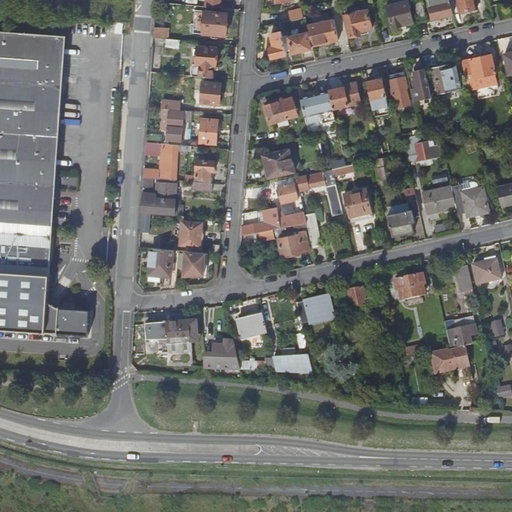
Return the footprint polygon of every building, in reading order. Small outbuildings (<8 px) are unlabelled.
[(207,0),(206,8),(223,9),(224,1),(214,0),(207,0)] [(429,0),(435,20),(455,15),(451,0),(429,0)] [(451,0),(455,15),(463,13),(465,14),(467,13),(469,11),(478,9),(475,0),(451,0)] [(415,3),(419,20),(427,18),(423,1),(415,3)] [(410,2),(389,7),(394,29),(415,24),(410,2)] [(303,10),(290,12),(291,19),(304,18),(303,10)] [(370,11),(347,16),(352,38),(363,35),(362,33),(375,29),(370,11)] [(206,12),(205,25),(199,24),(198,37),(213,38),(213,36),(227,37),(229,15),(206,12)] [(336,20),(309,26),(314,49),(316,49),(315,45),(331,42),(331,43),(341,40),(336,20)] [(168,40),(169,40),(170,30),(156,29),(155,39),(168,40)] [(63,35),(0,30),(0,271),(48,275),(51,275),(52,262),(46,261),(51,198),(54,198),(55,191),(59,191),(60,183),(55,182),(56,175),(52,175),(58,96),(62,97),(63,91),(67,91),(68,81),(64,81),(64,76),(60,75),(63,35)] [(274,59),(289,55),(284,32),(273,35),(276,48),(272,49),(274,59)] [(291,38),(294,53),(313,49),(310,34),(291,38)] [(169,40),(168,40),(168,48),(181,49),(182,41),(169,40)] [(199,48),(198,65),(198,67),(200,67),(200,77),(214,78),(214,68),(217,69),(218,50),(199,48)] [(463,62),(470,91),(479,89),(499,85),(493,55),(463,62)] [(463,80),(462,81),(461,76),(454,78),(451,65),(434,69),(440,96),(464,90),(463,86),(464,86),(463,80)] [(417,89),(412,91),(415,102),(433,98),(426,67),(416,70),(417,77),(415,78),(417,89)] [(394,97),(397,108),(412,105),(406,79),(393,82),(396,97),(394,97)] [(384,80),(368,84),(374,111),(380,109),(390,107),(387,97),(394,96),(390,80),(384,82),(384,80)] [(223,84),(204,83),(202,104),(221,105),(223,84)] [(331,92),(335,110),(362,103),(358,83),(345,86),(346,89),(331,92)] [(337,122),(335,110),(331,92),(302,99),(306,119),(322,115),(324,125),(337,122)] [(295,99),(285,102),(284,99),(273,102),(274,105),(266,107),(271,125),(299,117),(295,99)] [(164,109),(181,111),(182,102),(165,100),(164,109)] [(194,112),(185,111),(185,113),(170,111),(167,140),(182,142),(185,115),(188,115),(188,120),(193,121),(194,112)] [(218,144),(219,134),(220,120),(203,119),(201,143),(218,144)] [(148,143),(164,144),(164,137),(148,136),(148,143)] [(407,153),(409,163),(440,155),(438,147),(429,150),(427,143),(420,145),(421,151),(416,153),(413,137),(404,139),(407,153)] [(499,159),(498,154),(495,141),(487,143),(482,144),(488,167),(501,164),(499,159)] [(161,179),(177,180),(179,152),(189,152),(189,147),(164,144),(148,143),(148,144),(147,154),(163,155),(162,170),(146,169),(145,178),(155,179),(161,179)] [(272,167),(268,168),(268,169),(266,171),(268,177),(270,178),(270,179),(296,173),(294,162),(293,162),(290,151),(281,153),(282,156),(270,159),(272,167)] [(265,157),(268,168),(272,167),(270,159),(282,156),(281,153),(265,157)] [(357,165),(367,162),(365,155),(355,158),(357,165)] [(334,170),(348,167),(346,160),(333,163),(334,170)] [(379,170),(381,179),(391,177),(387,160),(374,163),(376,170),(379,170)] [(196,182),(212,183),(213,172),(215,172),(216,171),(217,169),(217,164),(216,162),(199,161),(197,177),(187,176),(187,181),(196,182)] [(344,215),(334,170),(319,174),(299,178),(302,191),(316,188),(317,191),(324,190),(323,187),(327,185),(334,217),(344,215)] [(436,177),(436,185),(449,185),(449,176),(436,177)] [(178,180),(177,180),(161,179),(160,183),(159,194),(154,194),(155,179),(145,178),(143,213),(185,216),(185,206),(178,206),(179,184),(178,184),(178,180)] [(212,183),(196,182),(195,190),(215,192),(215,184),(212,183)] [(308,224),(306,216),(306,213),(296,215),(293,202),(299,200),(296,184),(279,188),(285,212),(286,217),(281,218),(283,229),(290,227),(308,224)] [(511,184),(498,188),(503,207),(511,205),(511,184)] [(463,185),(454,187),(458,208),(460,214),(468,212),(479,210),(480,215),(490,213),(485,188),(464,192),(463,185)] [(429,214),(458,208),(454,187),(424,194),(429,214)] [(367,189),(345,194),(352,222),(373,218),(367,189)] [(412,219),(422,217),(415,189),(406,191),(409,205),(390,209),(392,216),(389,217),(394,238),(415,233),(412,219)] [(274,230),(283,229),(281,218),(280,213),(279,208),(265,211),(265,214),(267,223),(243,228),(242,237),(260,233),(274,230)] [(316,213),(306,216),(308,224),(309,228),(313,247),(323,245),(316,213)] [(184,221),(182,245),(201,247),(203,223),(184,221)] [(308,224),(290,227),(292,232),(309,228),(308,224)] [(274,230),(260,233),(262,241),(276,238),(274,230)] [(307,231),(297,234),(298,236),(279,240),(283,258),(311,252),(307,231)] [(275,243),(265,246),(267,253),(277,250),(275,243)] [(174,250),(152,248),(150,281),(161,282),(162,274),(163,274),(163,276),(172,277),(174,250)] [(207,253),(187,251),(185,276),(204,275),(205,273),(206,273),(207,253)] [(498,260),(487,262),(474,265),(478,285),(503,279),(498,260)] [(462,293),(474,290),(469,267),(461,269),(458,275),(462,293)] [(0,327),(56,332),(88,335),(90,311),(59,309),(59,307),(47,302),(48,275),(0,271),(0,327)] [(423,286),(426,285),(423,274),(396,281),(397,288),(400,288),(403,301),(426,295),(423,286)] [(342,293),(346,308),(352,306),(353,309),(369,305),(364,288),(342,293)] [(315,300),(298,304),(303,324),(311,322),(311,324),(337,318),(333,300),(316,304),(315,300)] [(243,339),(269,333),(264,312),(249,315),(250,319),(239,322),(243,339)] [(475,318),(446,325),(452,350),(467,347),(473,345),(471,338),(479,336),(475,318)] [(199,321),(180,323),(176,353),(175,367),(194,368),(193,343),(200,343),(199,321)] [(494,323),(497,337),(505,335),(502,322),(494,323)] [(170,354),(176,353),(180,323),(148,325),(149,341),(169,340),(170,354)] [(215,345),(215,355),(206,355),(206,369),(242,371),(242,369),(240,362),(235,341),(227,340),(226,346),(215,345)] [(399,351),(401,359),(428,353),(426,345),(399,351)] [(472,367),(467,347),(452,350),(434,354),(438,374),(472,367)] [(310,357),(275,360),(278,371),(278,372),(314,374),(310,357)] [(242,369),(278,371),(275,360),(267,360),(266,363),(240,362),(242,369)] [(497,387),(500,398),(511,395),(511,390),(510,384),(497,387)]
